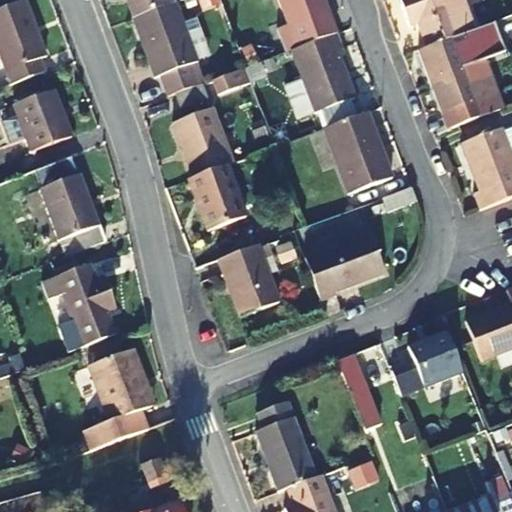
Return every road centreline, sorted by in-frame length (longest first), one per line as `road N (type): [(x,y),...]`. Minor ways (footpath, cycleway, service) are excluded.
road 1 (residential): [(191,394),(419,295),(436,237),(357,0)]
road 2 (residential): [(191,394),(144,197),(68,0)]
road 3 (residential): [(234,511),(191,394)]
